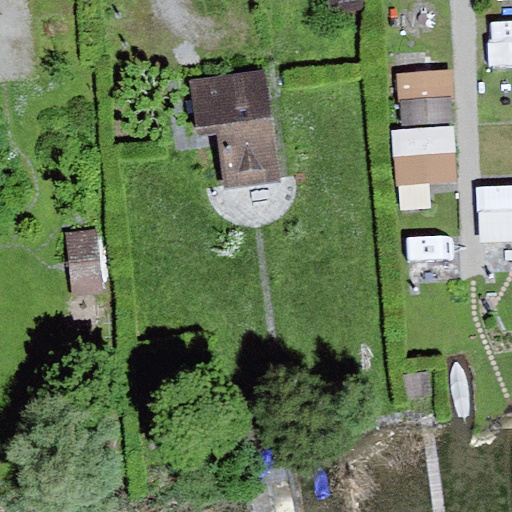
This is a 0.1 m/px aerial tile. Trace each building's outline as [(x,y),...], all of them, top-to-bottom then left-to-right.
[(511,67),(511,10),(477,11),(476,68),(511,67)] [(400,71),(403,125),(456,122),(453,68),(400,71)] [(285,189),(269,79),(180,92),(188,149),(213,146),(220,198),(285,189)] [(399,188),(460,184),(456,126),(395,130),(399,188)] [(511,185),(480,187),(482,244),(511,242),(511,185)] [(95,231),(66,234),(72,284),(100,281),(95,231)]
